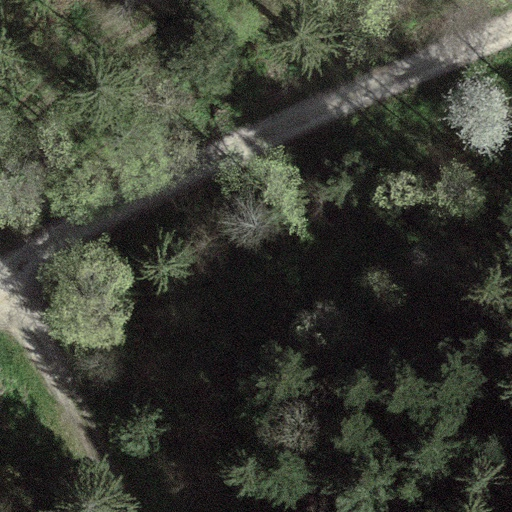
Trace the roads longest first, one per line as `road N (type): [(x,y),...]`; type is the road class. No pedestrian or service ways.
road 1 (track): [(511,31),(218,159),(0,280)]
road 2 (track): [(7,276),(121,511)]
